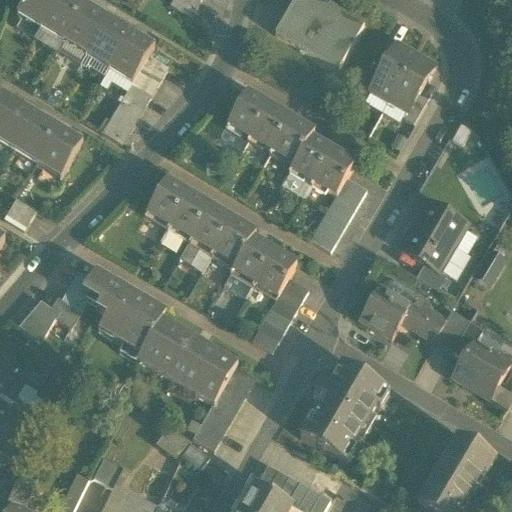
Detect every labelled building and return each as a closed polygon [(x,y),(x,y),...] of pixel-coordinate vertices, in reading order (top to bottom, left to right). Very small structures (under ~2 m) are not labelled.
[(28,0),(19,16),(42,30),(60,0),(28,0)] [(84,13),(62,0),(60,0),(42,30),(65,44),(84,13)] [(193,0),(176,0),(176,2),(195,14),(201,5),(193,0)] [(298,0),(275,40),(337,76),(364,31),(310,0),(298,0)] [(189,23),(195,14),(176,2),(170,11),(189,23)] [(106,27),(84,13),(65,44),(88,58),(106,27)] [(16,21),(39,35),(42,30),(19,16),(16,21)] [(129,41),(106,27),(88,58),(110,72),(129,41)] [(39,35),(62,49),(65,44),(42,30),(39,35)] [(153,55),(129,41),(110,72),(134,86),(137,81),(142,72),(148,62),(153,55)] [(62,49),(85,62),(88,58),(65,44),(62,49)] [(382,102),(389,107),(415,62),(396,50),(380,79),(370,95),(372,96),(374,93),(380,97),(382,102)] [(85,62),(108,76),(110,72),(88,58),(85,62)] [(148,62),(142,72),(137,81),(134,86),(132,90),(131,90),(126,99),(120,109),(115,118),(109,128),(102,139),(114,147),(121,151),(128,140),(134,130),(140,120),(145,111),(151,102),(156,92),(162,83),(167,74),(148,62)] [(434,73),(415,62),(389,107),(406,117),(408,118),(417,102),(434,73)] [(134,86),(110,72),(108,76),(131,90),(132,90),(134,86)] [(356,96),(368,103),(372,96),(370,95),(380,79),(369,73),(356,96)] [(372,96),(382,102),(380,97),(374,93),(372,96)] [(227,132),(250,145),(269,113),(246,100),(227,132)] [(0,128),(12,109),(0,102),(0,128)] [(402,124),(413,130),(427,107),(417,102),(408,118),(406,117),(402,124)] [(29,119),(12,109),(0,128),(0,144),(16,154),(35,123),(29,119)] [(250,145),(272,158),(291,126),(269,113),(250,145)] [(58,136),(35,123),(16,154),(39,168),(58,136)] [(272,158),(294,170),(294,171),(310,144),(313,139),(291,126),(272,158)] [(81,150),(58,136),(39,168),(62,182),(81,150)] [(0,150),(13,158),(16,154),(0,144),(0,150)] [(291,176),(313,189),(332,157),(310,144),(294,171),(294,170),(291,176)] [(36,172),(39,168),(16,154),(13,158),(36,172)] [(355,170),(332,157),(313,189),(314,189),(336,202),(341,194),(347,184),(355,170)] [(39,168),(36,172),(60,186),(62,182),(39,168)] [(305,205),(314,189),(313,189),(291,176),(281,191),(305,205)] [(347,184),(341,194),(361,206),(367,196),(347,184)] [(146,219),(169,233),(188,200),(165,187),(146,219)] [(336,202),(334,205),(355,216),(361,206),(341,194),(336,202)] [(169,233),(191,245),(210,213),(188,200),(169,233)] [(334,205),(328,215),(349,227),(355,216),(334,205)] [(16,206),(10,216),(29,227),(35,217),(16,206)] [(424,270),(438,277),(438,276),(465,231),(428,209),(400,256),(424,270)] [(188,250),(211,263),(232,226),(210,213),(191,245),(188,250)] [(328,215),(322,225),(343,237),(349,227),(328,215)] [(23,237),(29,227),(10,216),(4,226),(23,237)] [(322,225),(316,236),(337,248),(343,237),(322,225)] [(211,263),(233,276),(251,244),(252,245),(255,239),(232,226),(211,263)] [(330,258),(337,248),(316,236),(310,246),(330,258)] [(233,276),(255,289),(274,257),(252,245),(251,244),(233,276)] [(211,263),(188,250),(179,266),(202,279),(211,263)] [(296,270),(274,257),(255,289),(277,302),(282,295),(288,284),(294,274),(296,270)] [(475,284),(490,293),(505,267),(490,258),(475,284)] [(416,283),(437,295),(446,281),(438,276),(438,277),(424,270),(416,283)] [(255,289),(233,276),(223,293),(245,306),(255,289)] [(78,278),(61,306),(80,320),(90,304),(83,300),(91,286),(78,278)] [(96,317),(106,323),(123,294),(95,278),(91,286),(83,300),(90,304),(100,310),(96,317)] [(288,284),(282,295),(303,307),(309,296),(288,284)] [(165,319),(123,294),(106,323),(101,332),(114,339),(112,344),(141,360),(161,326),(165,319)] [(358,326),(391,346),(400,329),(410,313),(378,294),(358,326)] [(277,302),(276,305),(297,317),(303,307),(282,295),(277,302)] [(57,304),(51,314),(58,319),(55,324),(70,336),(80,320),(61,306),(57,304)] [(276,305),(270,315),(291,327),(297,317),(276,305)] [(40,348),(55,324),(58,319),(51,314),(41,306),(18,332),(40,348)] [(407,333),(433,348),(434,347),(446,326),(447,325),(446,324),(421,310),(417,317),(407,333)] [(407,333),(417,317),(410,313),(400,329),(407,333)] [(270,315),(264,326),(285,338),(291,327),(270,315)] [(434,347),(451,358),(469,328),(451,316),(446,324),(447,325),(446,326),(434,347)] [(237,370),(161,326),(141,360),(136,368),(212,412),(213,412),(236,372),(237,370)] [(264,326),(258,336),(279,348),(285,338),(264,326)] [(482,335),(469,328),(451,358),(463,365),(472,349),(474,350),(482,335)] [(272,358),(279,348),(258,336),(252,346),(272,358)] [(452,383),(489,404),(509,370),(474,350),(472,349),(463,365),(452,383)] [(300,442),(342,467),(385,394),(343,370),(330,391),(320,385),(313,395),(324,402),(300,442)] [(193,444),(213,456),(256,383),(236,372),(213,412),(212,412),(193,444)] [(28,410),(43,419),(48,408),(35,400),(37,396),(25,388),(16,402),(28,410)] [(16,402),(7,418),(19,425),(28,410),(16,402)] [(28,410),(19,425),(36,436),(43,419),(28,410)] [(0,455),(19,425),(7,418),(0,413),(0,455)] [(19,425),(0,455),(0,458),(6,462),(22,471),(36,436),(19,425)] [(186,447),(167,433),(155,449),(175,463),(186,447)] [(417,511),(418,511),(464,511),(493,463),(458,442),(417,511)] [(183,460),(202,474),(209,464),(190,450),(183,460)] [(93,483),(114,493),(116,490),(124,474),(103,463),(93,483)] [(256,491),(293,511),(326,511),(330,506),(267,470),(256,491)] [(77,477),(66,500),(78,506),(90,483),(77,477)] [(380,503),(380,504),(387,491),(368,480),(361,492),(371,498),(380,503)] [(24,511),(33,493),(17,487),(8,510),(10,511),(24,511)] [(154,511),(156,509),(116,490),(114,493),(104,511),(154,511)] [(243,511),(290,511),(291,511),(255,491),(243,511)] [(75,511),(78,506),(66,500),(60,511),(75,511)]
